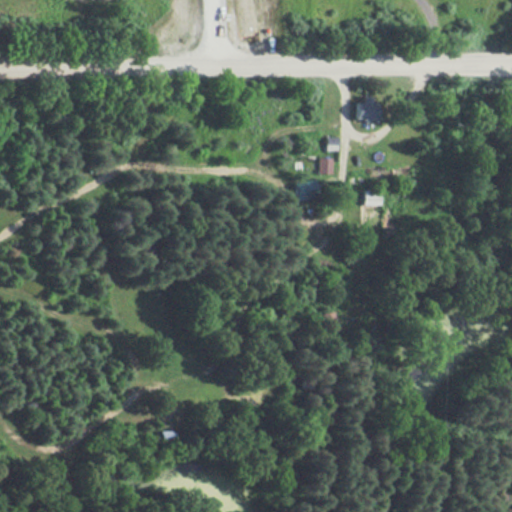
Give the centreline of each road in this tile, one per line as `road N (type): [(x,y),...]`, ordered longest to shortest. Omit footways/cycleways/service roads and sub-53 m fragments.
road 1 (residential): [(511,67),(0,73)]
road 2 (residential): [(0,232),(108,176),(170,114),(184,71)]
